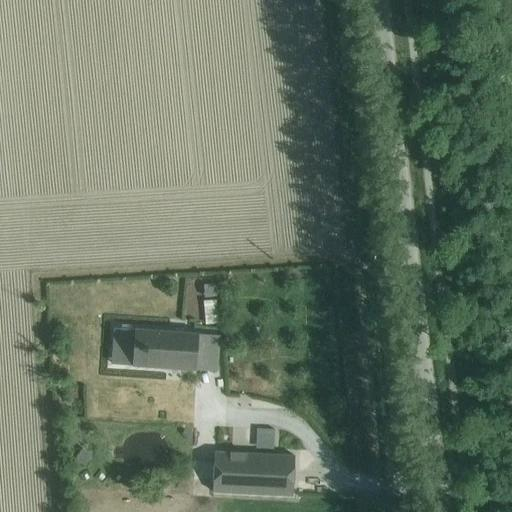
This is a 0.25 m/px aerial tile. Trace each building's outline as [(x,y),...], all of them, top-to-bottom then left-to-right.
[(216,283),(203,284),(205,298),(217,297),(216,283)] [(217,300),(203,301),(205,325),(218,324),(217,300)] [(196,370),(198,334),(113,327),(110,363),(196,370)] [(198,334),(196,370),(216,371),(218,336),(198,334)] [(257,429),(256,448),(273,448),(273,429),(257,429)] [(83,447),(75,459),(86,466),(93,455),(83,447)] [(215,452),(214,492),(293,496),(294,456),(215,452)]
